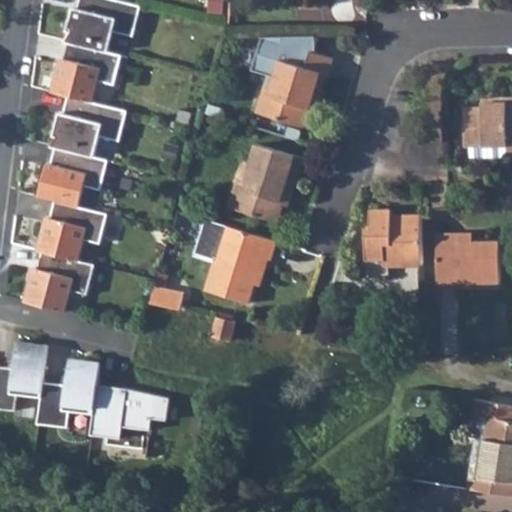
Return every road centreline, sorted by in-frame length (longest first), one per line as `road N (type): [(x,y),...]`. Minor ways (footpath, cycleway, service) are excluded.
road 1 (residential): [(322,245),(400,35),(511,31)]
road 2 (residential): [(19,0),(0,182)]
road 3 (residential): [(0,305),(133,344)]
